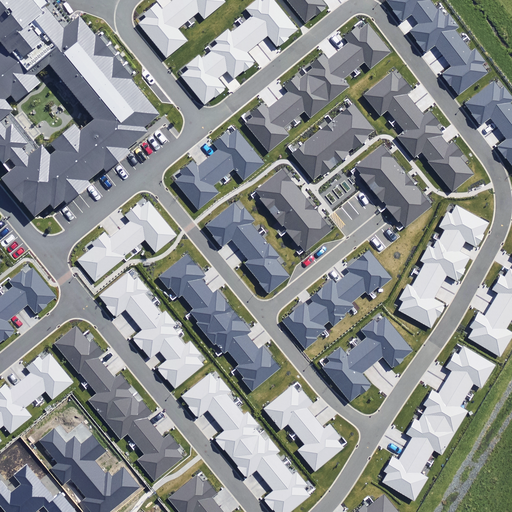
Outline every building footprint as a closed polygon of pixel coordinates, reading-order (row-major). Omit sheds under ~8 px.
[(0,161),(1,161),(9,171),(0,178),(21,203),(22,202),(34,217),(50,204),(53,209),(64,201),(67,204),(91,185),(88,181),(104,169),(106,172),(130,152),(127,148),(148,131),(144,127),(160,114),(131,79),(137,74),(102,31),(95,36),(79,16),(64,28),(45,5),(47,2),(45,0),(0,0),(0,41),(3,45),(0,46),(0,161)] [(146,17),(139,23),(167,58),(188,41),(177,28),(188,20),(173,0),(161,9),(157,3),(144,14),(146,17)] [(226,2),(223,0),(172,0),(173,0),(188,20),(198,12),(204,19),(226,2)] [(252,16),(242,24),(258,44),(268,36),(277,47),(278,45),(280,47),(289,39),(288,38),(298,30),(273,0),(263,0),(262,2),(260,0),(256,0),(246,9),(252,16)] [(321,0),(286,0),(306,23),(315,15),(316,16),(326,8),(325,7),(327,6),(321,0)] [(412,15),(418,24),(438,9),(430,0),(385,0),(393,10),(392,11),(400,21),(401,20),(402,22),(412,15)] [(435,46),(442,55),(463,40),(455,30),(459,27),(449,13),(446,16),(439,8),(438,9),(418,24),(409,31),(417,41),(416,42),(423,51),(425,50),(426,53),(435,46)] [(258,44),(242,24),(231,33),(228,29),(215,40),(218,44),(210,50),(211,51),(227,71),(233,79),(244,71),(244,72),(254,64),(253,63),(255,62),(247,53),(258,44)] [(348,42),(337,51),(353,71),(365,62),(371,69),(392,53),(369,24),(361,30),(358,27),(345,38),(348,42)] [(463,40),(442,55),(451,67),(442,73),(444,75),(442,76),(450,86),(451,85),(458,95),(488,73),(482,65),(486,62),(475,48),(471,51),(463,40)] [(227,71),(211,51),(202,59),(199,55),(186,66),(188,69),(181,75),(205,104),(215,96),(216,98),(225,89),(224,88),(226,87),(218,78),(227,71)] [(313,68),(307,73),(330,102),(350,86),(344,79),(353,71),(337,51),(328,59),(324,54),(310,64),(313,68)] [(395,120),(414,103),(407,94),(412,90),(401,77),(398,79),(392,72),(363,95),(381,116),(388,111),(395,120)] [(330,102),(307,73),(300,78),(298,75),(284,86),(288,91),(277,100),(293,120),(305,111),(310,118),(330,102)] [(498,128),(511,117),(511,104),(510,102),(511,101),(511,97),(504,86),(500,89),(494,81),(465,103),(472,113),(470,114),(478,124),(479,124),(481,125),(491,118),(498,128)] [(293,120),(277,100),(268,108),(264,102),(250,113),(253,117),(245,123),(268,152),(290,135),(284,127),(293,120)] [(421,152),(441,136),(444,134),(437,126),(440,124),(430,110),(424,115),(414,103),(395,120),(404,131),(397,137),(414,158),(421,152)] [(329,124),(350,150),(352,148),(354,150),(369,137),(368,136),(375,130),(353,104),(329,124)] [(511,165),(511,117),(498,128),(506,139),(498,146),(499,147),(497,148),(505,158),(506,158),(511,165)] [(312,137),(335,165),(349,154),(348,152),(350,150),(329,124),(312,137)] [(208,158),(223,177),(234,168),(244,181),(265,164),(237,129),(230,136),(227,132),(213,143),(219,150),(208,158)] [(449,145),(441,136),(421,152),(429,161),(428,162),(452,192),(474,174),(460,157),(463,154),(453,142),(449,145)] [(322,176),(335,165),(312,137),(292,153),(314,180),(320,174),(322,176)] [(360,175),(370,188),(399,165),(382,144),(355,166),(361,173),(360,175)] [(223,177),(208,158),(198,166),(193,160),(180,171),(182,174),(174,181),(198,210),(220,193),(213,185),(223,177)] [(412,181),(399,165),(370,188),(382,202),(383,201),(385,203),(412,181)] [(260,199),(270,212),(299,189),(282,169),(255,190),(261,198),(260,199)] [(432,206),(412,181),(385,203),(387,205),(386,206),(398,222),(400,221),(405,227),(432,206)] [(312,205),(299,189),(270,212),(282,226),(283,225),(285,227),(312,205)] [(130,221),(120,229),(135,248),(145,240),(156,253),(177,236),(149,201),(141,208),(138,204),(125,215),(130,221)] [(232,239),(239,249),(259,233),(251,223),(255,221),(244,207),(240,210),(234,202),(205,226),(213,236),(212,237),(220,246),(221,245),(223,247),(232,239)] [(332,230),(312,205),(285,227),(287,229),(286,230),(298,246),(300,245),(305,252),(332,230)] [(439,240),(460,251),(465,241),(476,247),(477,245),(478,246),(484,235),(483,235),(489,223),(456,205),(451,214),(447,212),(439,227),(444,230),(439,240)] [(135,248),(120,229),(109,238),(105,232),(92,243),(94,246),(77,260),(95,282),(126,257),(125,256),(135,248)] [(259,233),(239,249),(249,260),(245,264),(260,283),(259,284),(267,293),(268,292),(269,294),(290,277),(276,260),(280,257),(269,243),(268,244),(259,233)] [(418,275),(440,286),(446,275),(457,281),(458,279),(460,280),(466,269),(464,268),(470,257),(460,251),(439,240),(438,239),(433,248),(428,246),(420,261),(425,263),(418,275)] [(342,278),(359,298),(366,292),(368,295),(378,287),(380,289),(392,279),(369,250),(347,268),(350,272),(342,278)] [(187,301),(206,285),(202,279),(206,275),(188,253),(158,277),(168,289),(170,287),(179,298),(182,295),(187,301)] [(3,294),(18,313),(28,305),(35,314),(37,312),(38,313),(47,306),(47,304),(56,297),(33,268),(25,274),(22,270),(9,281),(13,286),(3,294)] [(492,303),(511,315),(511,271),(508,269),(504,276),(500,274),(491,289),(498,293),(492,303)] [(126,309),(133,319),(153,303),(145,293),(149,291),(138,277),(134,280),(128,272),(99,295),(107,306),(106,306),(114,316),(115,315),(116,317),(126,309)] [(434,298),(440,286),(418,275),(412,287),(407,284),(399,299),(403,302),(398,311),(431,328),(437,317),(438,318),(444,307),(443,306),(444,304),(434,298)] [(313,302),(329,321),(333,327),(346,316),(345,314),(355,306),(352,303),(359,298),(342,278),(336,284),(333,280),(310,298),(313,302)] [(204,333),(234,310),(217,289),(213,293),(206,285),(187,301),(194,309),(190,312),(198,322),(196,323),(204,333)] [(0,342),(4,340),(4,341),(14,333),(13,332),(15,331),(7,321),(18,313),(3,294),(0,296),(0,342)] [(329,321),(313,302),(308,306),(304,302),(282,321),(305,349),(318,339),(316,337),(326,329),(324,326),(329,321)] [(150,358),(159,351),(178,336),(179,335),(172,327),(176,324),(166,311),(162,314),(153,303),(133,319),(142,330),(133,337),(134,339),(133,340),(141,350),(142,349),(150,358)] [(473,329),(468,337),(500,356),(511,336),(511,331),(506,328),(511,317),(511,315),(492,303),(484,315),(478,312),(469,327),(473,329)] [(232,356),(252,340),(247,334),(251,331),(234,310),(204,333),(214,345),(216,344),(224,354),(228,351),(232,356)] [(356,345),(371,363),(382,355),(392,368),(394,366),(395,368),(405,360),(404,358),(414,350),(385,316),(378,322),(375,319),(361,330),(366,336),(356,345)] [(88,382),(106,367),(98,358),(104,353),(93,340),(90,343),(76,326),(54,343),(78,374),(80,373),(88,382)] [(178,336),(159,351),(167,360),(158,367),(159,369),(158,370),(166,380),(167,379),(174,388),(204,365),(197,357),(201,354),(190,341),(185,345),(178,336)] [(259,349),(252,340),(232,356),(239,365),(235,367),(244,378),(242,379),(252,391),(281,368),(263,346),(259,349)] [(371,363),(356,345),(346,353),(341,347),(328,358),(330,361),(322,367),(351,402),(360,394),(361,395),(371,387),(370,386),(372,384),(361,371),(371,363)] [(446,381),(468,394),(474,384),(482,388),(495,365),(463,346),(459,354),(455,352),(446,368),(452,371),(446,381)] [(26,368),(30,373),(21,381),(36,399),(45,391),(52,400),(74,382),(50,354),(42,360),(39,357),(26,368)] [(105,421),(134,397),(128,390),(132,387),(121,374),(115,378),(106,367),(88,382),(97,394),(88,401),(105,421)] [(215,420),(235,404),(227,394),(231,391),(220,378),(216,381),(210,373),(181,396),(189,405),(187,407),(195,417),(197,416),(198,418),(208,410),(215,420)] [(25,408),(36,399),(21,381),(10,390),(5,384),(0,388),(0,421),(4,426),(10,434),(32,416),(25,408)] [(423,414),(456,433),(468,411),(460,407),(468,394),(446,381),(438,394),(432,390),(423,405),(427,407),(423,414)] [(297,433),(315,418),(307,408),(313,403),(302,390),(299,392),(292,384),(263,409),(281,430),(289,423),(297,433)] [(128,434),(136,444),(156,428),(147,418),(153,413),(142,400),(139,402),(134,397),(105,421),(120,440),(128,434)] [(231,458),(260,435),(255,428),(258,426),(247,412),(244,415),(235,404),(215,420),(224,431),(215,438),(216,439),(215,440),(223,450),(224,449),(231,458)] [(406,448),(428,461),(434,450),(442,455),(456,433),(423,414),(419,421),(415,419),(406,434),(412,438),(406,448)] [(315,418),(297,433),(306,443),(297,450),(315,471),(345,446),(338,439),(342,436),(330,423),(324,428),(315,418)] [(86,497),(82,501),(91,511),(109,511),(140,487),(123,467),(112,476),(108,471),(105,473),(95,461),(106,451),(93,435),(81,444),(74,436),(66,443),(54,428),(39,440),(58,463),(51,469),(64,485),(71,479),(86,497)] [(137,460),(154,481),(183,458),(177,450),(180,447),(169,434),(164,438),(156,428),(136,444),(144,455),(137,460)] [(265,441),(260,435),(231,458),(238,467),(237,467),(244,477),(245,476),(247,478),(256,470),(264,480),(283,464),(276,455),(279,452),(269,438),(265,441)] [(387,474),(382,482),(415,501),(428,478),(420,473),(428,461),(406,448),(398,460),(393,457),(384,472),(387,474)] [(35,511),(44,506),(48,511),(74,511),(76,511),(61,493),(55,498),(26,464),(13,475),(20,484),(10,492),(0,479),(0,505),(5,511),(35,511)] [(292,475),(283,464),(264,480),(273,491),(264,498),(265,500),(264,501),(272,511),(273,510),(274,511),(290,511),(309,497),(303,489),(306,486),(296,473),(292,475)] [(214,511),(220,508),(212,498),(217,493),(206,480),(203,482),(197,475),(167,498),(178,511),(214,511)] [(398,511),(384,494),(367,508),(364,505),(354,511),(398,511)]
